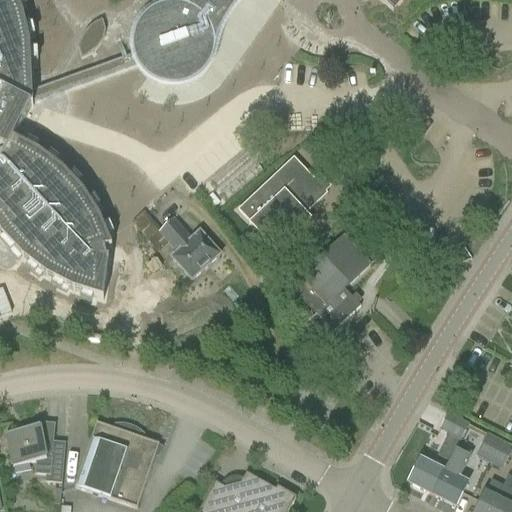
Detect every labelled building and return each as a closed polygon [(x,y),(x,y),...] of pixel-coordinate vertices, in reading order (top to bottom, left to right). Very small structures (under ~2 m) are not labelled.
[(32,102),(138,64),(135,55),(32,92),(29,46),(23,17),(15,0),(0,0),(0,234),(2,238),(23,260),(46,278),(73,292),(103,301),(108,260),(106,260),(104,251),(111,249),(99,220),(83,195),(63,173),(39,155),(13,141),(31,107),(32,107),(32,102)] [(370,0),(371,0),(370,0),(377,0),(392,12),(393,11),(392,10),(400,0),(370,0)] [(106,33),(102,21),(96,24),(91,28),(86,32),(82,38),(79,44),(78,50),(81,61),(87,58),(93,55),(97,50),(101,45),(104,39),(106,33)] [(147,132),(149,130),(163,119),(135,85),(119,98),(147,132)] [(155,130),(167,147),(180,137),(168,121),(155,130)] [(143,191),(160,175),(135,149),(112,171),(113,172),(107,177),(129,201),(135,196),(135,197),(143,191)] [(249,224),(248,225),(275,254),(311,220),(306,215),(327,195),(293,159),(237,211),(249,224)] [(203,280),(224,258),(181,219),(161,241),(203,280)] [(343,239),(291,290),(334,334),(361,308),(345,291),(380,257),(368,245),(358,254),(343,239)] [(312,395),(305,423),(322,427),(329,400),(312,395)] [(436,458),(449,464),(456,449),(460,442),(461,443),(469,427),(447,416),(439,432),(447,436),(436,458)] [(66,444),(54,443),(56,425),(40,424),(40,428),(7,434),(14,468),(37,463),(36,476),(47,477),(46,484),(63,485),(66,444)] [(125,428),(116,428),(115,431),(96,424),(74,489),(136,511),(159,446),(140,440),(141,437),(133,431),(125,428)] [(489,464),(500,442),(487,435),(475,457),(489,464)] [(511,448),(500,442),(489,464),(503,471),(509,459),(511,461),(511,448)] [(443,475),(432,497),(456,509),(467,487),(464,485),(466,481),(460,478),(471,456),(456,449),(449,464),(443,475)] [(409,486),(432,497),(443,475),(420,463),(409,486)] [(244,511),(260,484),(246,475),(240,485),(224,490),(215,485),(198,511),(244,511)] [(511,480),(508,479),(497,502),(485,496),(476,511),(505,511),(511,499),(511,480)] [(260,484),(244,511),(288,511),(295,500),(277,489),(275,492),(260,484)]
